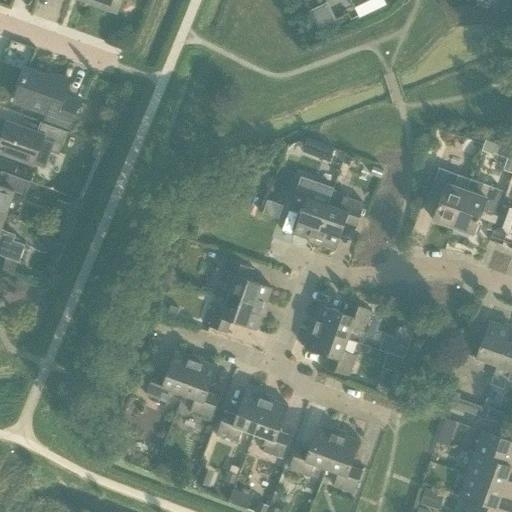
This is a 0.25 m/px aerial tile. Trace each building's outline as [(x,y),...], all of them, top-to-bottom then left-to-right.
[(83,0),(116,12),(120,0),(83,0)] [(69,126),(78,100),(63,95),(69,80),(51,74),(49,79),(25,71),(15,101),(48,113),(46,118),(69,126)] [(59,153),(67,131),(41,121),(37,132),(7,122),(0,141),(0,152),(33,164),(39,146),(59,153)] [(387,164),(377,160),(372,174),(382,178),(387,164)] [(433,165),(424,161),(419,174),(428,177),(433,165)] [(432,220),(453,227),(466,190),(467,190),(471,179),(458,174),(438,167),(430,191),(441,195),(432,220)] [(0,212),(5,214),(14,191),(25,194),(30,181),(1,170),(0,174),(0,212)] [(313,243),(327,204),(315,200),(320,187),(299,180),(291,202),(302,206),(293,233),(307,238),(306,240),(313,243)] [(466,190),(453,227),(473,234),(482,210),(493,214),(502,190),(482,183),(478,194),(467,190),(466,190)] [(339,208),(327,204),(313,243),(320,245),(321,242),(335,247),(345,221),(356,225),(364,203),(343,196),(339,208)] [(5,214),(0,212),(0,254),(3,256),(19,262),(26,244),(14,240),(16,234),(1,228),(5,214)] [(232,283),(228,295),(267,309),(269,302),(266,301),(271,286),(245,277),(249,266),(227,258),(220,279),(232,283)] [(267,309),(228,295),(224,307),(211,303),(204,324),(227,331),(230,320),(257,329),(262,314),(264,315),(267,309)] [(311,317),(309,324),(347,338),(351,326),(364,331),(371,310),(349,302),(345,313),(319,304),(314,318),(311,317)] [(181,315),(167,310),(164,319),(178,324),(181,315)] [(485,360),(496,364),(497,364),(511,328),(510,328),(511,325),(504,322),(503,325),(488,321),(479,347),(468,343),(460,365),(481,372),(485,360)] [(347,338),(309,324),(306,331),(309,332),(303,346),(330,356),(326,367),(348,375),(355,354),(343,350),(347,338)] [(511,328),(497,364),(496,364),(492,376),(511,382),(511,328)] [(182,393),(197,355),(190,353),(189,355),(175,350),(165,376),(153,372),(145,394),(166,401),(171,389),(182,393)] [(203,358),(197,355),(182,393),(194,398),(190,410),(210,418),(219,396),(207,392),(217,366),(202,360),(203,358)] [(253,433),(268,394),(261,392),(260,394),(246,389),(236,415),(224,411),(216,433),(237,441),(241,428),(253,433)] [(460,393),(449,389),(444,403),(480,416),(483,407),(458,398),(460,393)] [(274,397),(268,394),(253,433),(265,437),(260,449),(281,457),(289,435),(278,431),(288,405),(273,399),(274,397)] [(326,468),(340,429),(333,427),(332,430),(318,424),(308,450),(297,446),(289,468),(309,476),(314,463),(326,468)] [(346,432),(340,429),(326,468),(337,472),(333,485),(354,492),(362,470),(350,466),(360,440),(346,434),(346,432)] [(511,440),(482,430),(474,453),(511,466),(511,463),(511,440)] [(474,453),(466,473),(511,489),(511,481),(506,480),(511,466),(474,453)] [(216,471),(202,466),(197,481),(210,486),(216,471)] [(470,497),(496,506),(501,494),(511,497),(511,489),(466,473),(459,495),(469,499),(470,497)] [(444,494),(426,488),(420,504),(439,510),(444,494)] [(470,497),(469,499),(464,511),(511,511),(496,506),(470,497)]
